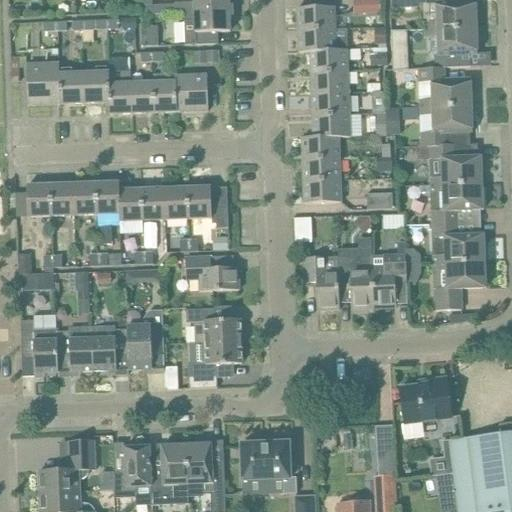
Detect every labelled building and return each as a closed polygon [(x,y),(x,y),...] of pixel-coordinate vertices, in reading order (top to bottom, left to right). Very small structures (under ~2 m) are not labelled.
[(183,5),(174,5),(175,15),(183,14),(184,14),(232,12),(232,7),(229,7),(228,0),(194,0),(195,4),(183,5)] [(380,0),(354,0),(355,14),(381,13),(380,0)] [(425,0),(389,0),(391,10),(426,8),(425,0)] [(437,24),(425,24),(425,32),(477,30),(476,2),(456,3),(436,4),(437,24)] [(153,6),(141,7),(142,16),(175,15),(174,5),(153,6)] [(317,9),(297,9),(298,32),(333,30),(333,8),(317,9)] [(184,14),(183,14),(183,24),(195,24),(196,46),(206,46),(218,45),(218,33),(230,33),(229,17),(232,17),(232,12),(184,14)] [(117,20),(107,21),(108,31),(118,31),(117,20)] [(95,21),(82,22),(83,32),(93,32),(95,32),(95,21)] [(107,21),(95,21),(95,32),(108,31),(107,21)] [(82,22),(73,22),(73,33),(82,32),(82,22)] [(57,23),(44,23),(44,34),(58,33),(57,23)] [(67,23),(57,23),(58,33),(67,33),(67,23)] [(158,27),(143,27),(144,48),(159,47),(158,27)] [(372,29),(372,45),(386,45),(386,30),(372,29)] [(333,30),(298,32),(299,54),(310,54),(334,53),(333,30)] [(477,30),(425,32),(425,40),(438,40),(439,58),(437,58),(437,57),(434,57),(434,69),(444,69),(471,68),(470,56),(477,56),(477,30)] [(405,32),(391,33),(392,52),(405,52),(405,32)] [(370,50),(370,60),(370,67),(379,67),(388,67),(388,49),(386,49),(370,50)] [(206,52),(194,53),(194,65),(206,64),(206,52)] [(218,52),(206,52),(206,64),(219,64),(218,52)] [(334,53),(310,54),(311,75),(347,74),(346,52),(334,53)] [(164,53),(153,54),(153,64),(165,64),(164,53)] [(153,54),(141,54),(141,65),(153,64),(153,54)] [(47,65),(27,66),(28,107),(48,106),(60,106),(59,75),(59,65),(47,65)] [(424,70),(418,70),(418,84),(429,83),(430,102),(419,102),(419,110),(471,108),(470,80),(444,81),(444,69),(434,69),(424,70)] [(128,73),(108,74),(109,104),(109,116),(129,115),(132,115),(132,85),(131,72),(128,73)] [(108,74),(83,75),(84,105),(89,105),(109,104),(108,74)] [(347,74),(311,75),(311,96),(348,95),(347,74)] [(83,75),(59,75),(60,106),(68,106),(84,105),(83,75)] [(162,76),(153,76),(153,84),(155,114),(169,114),(176,114),(175,83),(168,84),(163,84),(162,76)] [(187,77),(175,78),(175,83),(176,114),(188,113),(208,112),(207,77),(187,77)] [(148,84),(132,85),(132,115),(149,115),(155,114),(153,84),(148,84)] [(380,84),(368,85),(369,93),(381,93),(380,84)] [(385,94),(372,94),(372,115),(385,115),(386,112),(385,94)] [(348,95),(311,96),(312,117),(349,116),(348,95)] [(471,108),(419,110),(419,119),(431,118),(432,134),(420,134),(421,149),(455,147),(455,146),(448,146),(448,135),(472,134),(471,108)] [(398,112),(386,112),(385,115),(386,115),(387,137),(400,137),(398,112)] [(386,115),(375,116),(376,138),(387,138),(387,137),(386,115)] [(349,116),(312,117),(313,139),(349,137),(349,116)] [(313,139),(302,139),(303,161),(338,160),(338,140),(349,140),(349,137),(313,139)] [(421,149),(419,149),(420,161),(441,162),(441,178),(430,179),(430,187),(482,185),(481,158),(456,159),(455,147),(421,149)] [(338,160),(303,161),(303,183),(339,182),(338,160)] [(390,161),(380,162),(380,174),(390,174),(390,161)] [(339,182),(303,183),(304,205),(324,205),(340,204),(339,182)] [(117,184),(95,185),(96,216),(118,215),(117,184)] [(119,184),(117,184),(118,215),(119,223),(142,222),(141,191),(119,192),(119,184)] [(95,185),(72,186),(73,217),(96,216),(95,185)] [(482,185),(430,187),(430,194),(431,212),(430,212),(431,226),(458,224),(458,213),(480,212),(483,212),(482,185)] [(49,186),(27,187),(28,219),(48,218),(51,218),(49,186)] [(72,186),(49,186),(51,218),(73,217),(72,186)] [(187,189),(164,190),(165,222),(189,221),(187,189)] [(211,189),(187,189),(189,221),(212,220),(211,189)] [(164,190),(141,191),(142,222),(165,222),(164,190)] [(391,195),(367,196),(368,211),(392,210),(391,195)] [(364,235),(370,228),(370,219),(359,219),(353,225),(364,235)] [(310,220),(294,220),(294,233),(311,233),(310,220)] [(458,224),(431,226),(431,239),(432,239),(433,257),(433,264),(485,263),(484,236),(481,236),(459,237),(458,224)] [(189,241),(180,241),(180,248),(180,254),(190,254),(189,241)] [(198,241),(189,241),(190,254),(199,253),(198,241)] [(154,253),(144,254),(144,267),(154,266),(154,253)] [(144,254),(135,254),(135,267),(144,267),(144,254)] [(97,255),(89,255),(90,268),(98,268),(97,255)] [(105,255),(97,255),(98,268),(106,268),(105,255)] [(31,256),(18,256),(18,264),(18,276),(32,276),(31,256)] [(62,256),(48,257),(48,270),(52,269),(63,269),(62,256)] [(384,257),(372,257),(374,310),(396,309),(395,289),(395,282),(407,282),(406,256),(384,257)] [(372,257),(338,258),(339,291),(351,291),(351,311),(374,310),(372,257)] [(190,259),(185,259),(186,281),(199,280),(200,293),(219,292),(239,292),(239,289),(238,269),(211,270),(210,258),(209,258),(190,259)] [(323,259),(303,260),(304,285),(316,285),(316,289),(317,312),(340,311),(339,291),(338,258),(323,259)] [(485,263),(433,264),(433,272),(434,290),(435,312),(462,311),(461,290),(462,290),(486,289),(485,263)] [(88,274),(66,275),(67,286),(67,293),(78,293),(78,301),(90,301),(89,291),(88,274)] [(126,274),(126,287),(137,287),(140,281),(140,274),(126,274)] [(110,275),(98,276),(98,285),(111,284),(110,275)] [(33,277),(20,277),(20,293),(34,293),(55,292),(54,276),(33,277)] [(214,310),(186,311),(187,324),(194,324),(195,344),(241,342),(240,321),(215,322),(214,314),(214,310)] [(140,327),(126,327),(126,331),(128,357),(128,372),(147,371),(147,375),(152,375),(151,356),(164,356),(162,312),(149,312),(140,324),(140,327)] [(460,316),(448,317),(449,325),(461,324),(474,322),(473,316),(460,316)] [(33,322),(21,322),(22,361),(22,378),(34,378),(34,379),(40,379),(40,375),(58,374),(58,359),(56,329),(35,330),(34,322),(33,322)] [(115,327),(91,328),(92,373),(111,372),(111,376),(116,376),(128,375),(128,372),(128,357),(126,331),(116,331),(115,327)] [(58,329),(56,329),(58,359),(70,359),(70,378),(75,377),(75,373),(92,373),(91,328),(79,328),(68,329),(69,333),(68,333),(59,334),(58,334),(58,329)] [(192,366),(188,366),(189,381),(189,390),(206,390),(217,389),(217,380),(217,378),(228,377),(227,366),(234,365),(242,365),(241,342),(195,344),(195,345),(191,345),(192,366)] [(419,387),(400,390),(405,426),(403,426),(404,435),(406,438),(422,435),(423,433),(422,423),(451,420),(446,380),(418,383),(419,387)] [(461,440),(449,441),(453,475),(455,492),(511,484),(511,423),(499,426),(500,435),(461,440)] [(68,471),(39,473),(40,495),(79,494),(78,481),(83,481),(86,479),(89,475),(89,472),(95,471),(95,462),(94,442),(67,444),(68,471)] [(289,444),(241,446),(242,482),(283,481),(283,496),(297,495),(296,479),(291,479),(289,444)] [(211,445),(186,446),(188,486),(203,486),(203,496),(211,496),(211,511),(225,511),(224,470),(212,471),(211,445)] [(162,473),(151,473),(151,488),(151,498),(152,507),(189,506),(189,499),(188,486),(186,446),(161,447),(162,473)] [(125,474),(114,475),(114,500),(115,500),(122,499),(137,499),(136,488),(151,488),(151,473),(150,448),(124,449),(125,474)] [(453,475),(436,478),(439,494),(455,492),(453,475)] [(376,477),(375,477),(376,511),(395,511),(393,476),(391,476),(376,477)] [(511,511),(511,484),(455,492),(457,511),(511,511)] [(79,494),(40,495),(40,511),(94,511),(95,511),(94,509),(92,507),(90,505),(87,504),(79,505),(79,494)] [(314,511),(314,498),(295,498),(295,511),(314,511)] [(369,511),(368,502),(336,505),(336,511),(369,511)]
